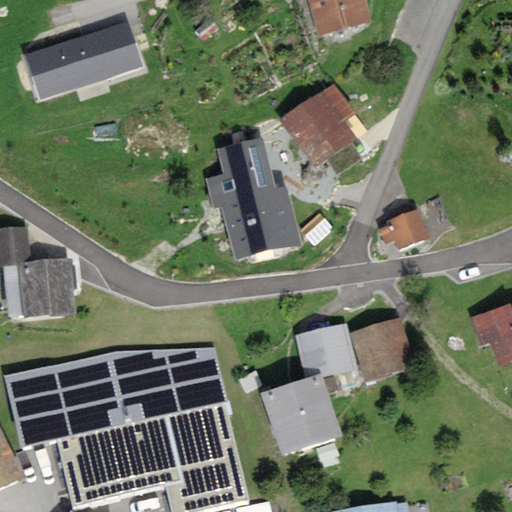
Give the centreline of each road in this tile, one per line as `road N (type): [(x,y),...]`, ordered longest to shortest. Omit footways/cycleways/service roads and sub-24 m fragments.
road 1 (residential): [(343,277),(189,294),(155,289),(0,194)]
road 2 (residential): [(451,0),(343,277)]
road 3 (residential): [(511,242),(462,260),(343,277)]
